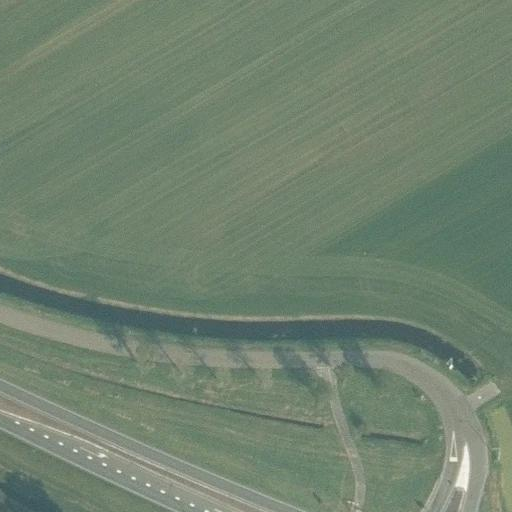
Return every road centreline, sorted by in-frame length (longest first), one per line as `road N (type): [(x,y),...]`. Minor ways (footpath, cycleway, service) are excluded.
road 1 (unclassified): [(459,421),(428,380),(384,361),(145,352),(0,314)]
road 2 (trunk): [(285,511),(0,388)]
road 3 (trunk): [(0,422),(188,511)]
